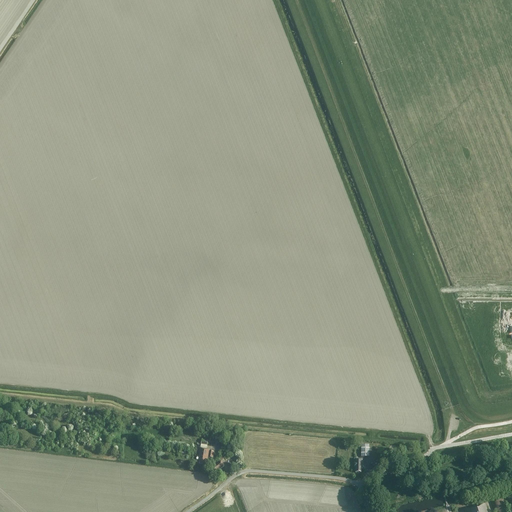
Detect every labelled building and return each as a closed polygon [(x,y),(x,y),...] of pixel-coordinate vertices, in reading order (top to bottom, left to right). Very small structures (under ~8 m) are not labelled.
[(201,445),(200,453),(199,458),(200,458),(199,464),(206,465),(208,457),(213,458),(214,452),(209,451),(209,450),(207,450),(207,446),(201,445)] [(369,445),(361,445),(361,458),(369,458),(369,445)] [(363,459),(354,459),(354,463),(354,468),(355,468),(355,473),(361,473),(361,469),(362,469),(362,466),(363,466),(363,459)] [(211,469),(214,473),(224,466),(221,462),(211,469)] [(507,511),(504,500),(492,504),(494,511),(507,511)]
